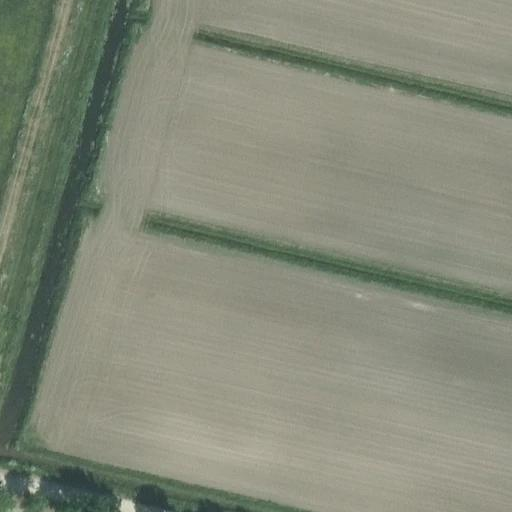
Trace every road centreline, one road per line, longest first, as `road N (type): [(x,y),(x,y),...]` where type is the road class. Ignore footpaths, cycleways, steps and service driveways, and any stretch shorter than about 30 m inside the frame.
road 1 (track): [(0,277),(75,0)]
road 2 (track): [(0,480),(136,511)]
